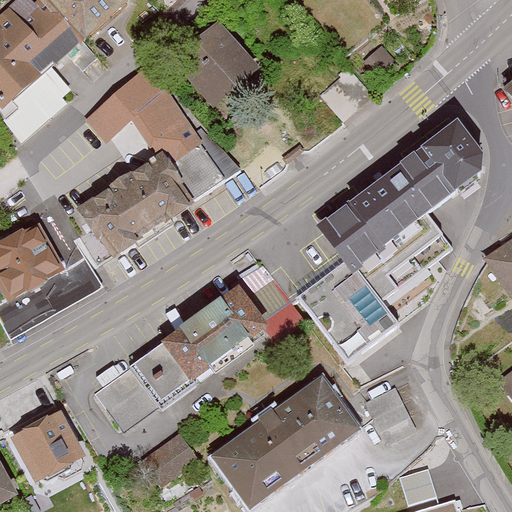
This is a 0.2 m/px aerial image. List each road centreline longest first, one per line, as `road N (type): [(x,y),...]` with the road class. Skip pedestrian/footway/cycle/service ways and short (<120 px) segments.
road 1 (primary): [(457,65),(363,145),(191,268),(0,380)]
road 2 (residential): [(457,65),(508,185),(449,302),(435,351),(445,404),(510,511)]
road 3 (residential): [(213,0),(25,154)]
road 4 (unknown): [(445,404),(295,511)]
